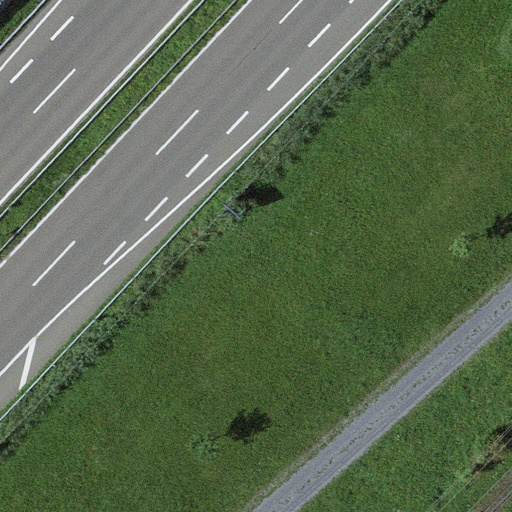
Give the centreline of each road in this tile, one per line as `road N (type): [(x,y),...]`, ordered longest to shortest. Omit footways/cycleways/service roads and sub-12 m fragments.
road 1 (motorway): [(0,322),(304,0)]
road 2 (track): [(511,305),(277,511)]
road 3 (motorway): [(138,0),(0,150)]
